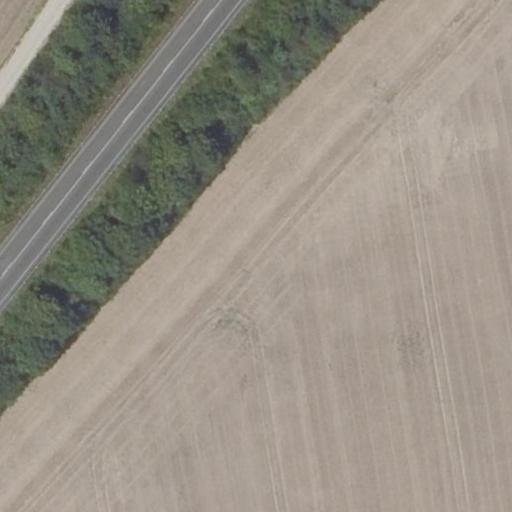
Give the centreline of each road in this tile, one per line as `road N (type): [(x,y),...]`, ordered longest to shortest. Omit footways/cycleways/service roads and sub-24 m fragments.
road 1 (tertiary): [(0,276),(220,0)]
road 2 (track): [(0,115),(77,0)]
